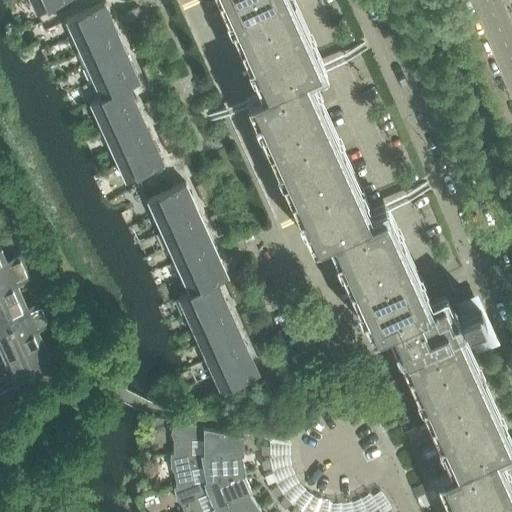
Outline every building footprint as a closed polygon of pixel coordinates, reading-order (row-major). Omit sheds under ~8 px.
[(30,0),(36,11),(61,0),(30,0)] [(359,183),(343,148),(343,147),(344,146),(339,135),(338,135),(321,99),(322,98),(317,87),(316,87),(310,75),(337,62),(345,59),(342,52),(334,56),(323,61),(314,43),(316,42),(310,31),(309,32),(294,0),(225,0),(265,88),(249,95),(317,244),(333,237),(368,316),(377,335),(395,326),(405,351),(403,352),(455,467),(440,474),(457,511),(511,511),(511,484),(499,455),(511,449),(511,439),(510,436),(509,436),(446,297),(442,299),(442,298),(427,305),(421,293),(419,287),(425,284),(420,273),(419,274),(402,237),(403,236),(398,225),(397,225),(389,207),(401,201),(408,198),(405,192),(398,195),(370,207),(365,195),(366,194),(361,183),(359,183)] [(73,35),(111,18),(103,2),(66,19),(73,35)] [(142,16),(138,6),(128,11),(132,20),(142,16)] [(132,20),(128,11),(118,15),(122,24),(124,24),(132,20)] [(80,51),(118,33),(111,18),(73,35),(80,51)] [(141,41),(137,31),(129,35),(128,36),(132,45),(141,41)] [(87,66),(125,49),(118,33),(80,51),(87,66)] [(146,51),(141,41),(132,45),(136,55),(139,54),(146,51)] [(94,81),(132,64),(125,49),(87,66),(94,81)] [(155,71),(151,62),(144,65),(141,66),(145,75),(155,71)] [(128,85),(139,80),(132,64),(94,81),(100,95),(101,97),(128,85)] [(160,81),(155,71),(145,75),(150,86),(152,85),(160,81)] [(97,118),(135,101),(128,85),(101,97),(100,95),(89,100),(97,118)] [(149,112),(158,107),(154,98),(145,102),(149,112)] [(104,133),(142,115),(135,101),(97,118),(104,133)] [(163,118),(158,107),(149,112),(153,122),(155,121),(163,118)] [(111,147),(149,131),(142,115),(104,133),(111,147)] [(172,138),(168,129),(160,132),(158,133),(163,142),(172,138)] [(118,163),(156,146),(149,131),(111,147),(118,163)] [(177,148),(172,138),(163,142),(167,153),(168,152),(177,148)] [(125,179),(163,162),(156,146),(118,163),(125,179)] [(209,190),(205,181),(196,184),(195,185),(199,194),(209,190)] [(154,213),(192,196),(185,182),(147,199),(154,213)] [(213,200),(209,190),(199,194),(204,204),(208,203),(213,200)] [(161,229),(199,212),(192,196),(154,213),(161,229)] [(223,220),(218,211),(213,214),(209,216),(213,225),(223,220)] [(168,245),(206,228),(199,212),(161,229),(168,245)] [(155,223),(153,217),(146,220),(149,225),(155,223)] [(227,231),(223,220),(213,225),(218,235),(222,233),(227,231)] [(175,260),(213,243),(206,228),(168,245),(175,260)] [(247,247),(242,237),(233,241),(237,251),(247,247)] [(237,251),(233,241),(227,244),(223,246),(227,256),(237,251)] [(182,275),(220,258),(213,243),(175,260),(182,275)] [(0,275),(27,263),(22,251),(5,259),(0,247),(0,275)] [(227,275),(220,258),(182,275),(189,291),(216,279),(216,280),(227,275)] [(0,303),(21,294),(16,283),(33,275),(27,263),(0,275),(0,303)] [(185,312),(223,295),(216,280),(216,279),(189,291),(178,296),(185,312)] [(240,288),(236,279),(227,284),(231,293),(240,288)] [(245,299),(240,288),(231,293),(235,303),(245,299)] [(0,330),(48,309),(43,297),(26,305),(21,294),(0,303),(0,330)] [(192,328),(230,310),(223,295),(185,312),(192,328)] [(490,343),(480,320),(483,319),(484,316),(480,306),(477,305),(474,306),(470,298),(459,303),(462,312),(460,313),(466,326),(467,326),(477,349),(490,343)] [(42,340),(37,329),(53,321),(48,309),(0,330),(0,349),(4,357),(42,340)] [(254,319),(250,309),(240,314),(244,323),(254,319)] [(199,343),(237,326),(230,310),(192,328),(199,343)] [(258,329),(254,319),(244,323),(249,333),(258,329)] [(206,358),(244,341),(237,326),(199,343),(206,358)] [(267,349),(263,339),(254,344),(258,353),(267,349)] [(14,381),(69,356),(63,343),(47,351),(42,340),(4,357),(14,381)] [(213,373),(251,356),(244,341),(206,358),(213,373)] [(272,359),(267,349),(258,353),(262,363),(272,359)] [(220,390),(258,373),(251,356),(213,373),(220,390)] [(243,453),(243,432),(173,419),(173,420),(170,433),(173,439),(173,453),(241,453),(243,453)] [(270,453),(269,444),(261,444),(261,453),(270,453)] [(245,472),(241,453),(173,453),(170,453),(170,466),(174,472),(176,485),(243,472),(245,472)] [(271,466),(269,458),(261,460),(263,468),(271,466)] [(275,479),(272,471),(264,474),(267,482),(275,479)] [(181,511),(196,511),(249,490),(251,490),(243,472),(176,485),(173,486),(176,499),(181,511)] [(282,491),(277,484),(270,489),(275,496),(282,491)] [(251,511),(258,507),(260,506),(249,490),(196,511),(251,511)] [(285,508),(291,501),(284,496),(278,502),(285,508)]
